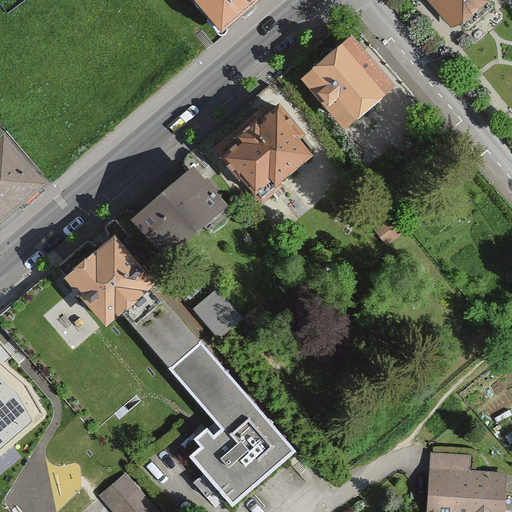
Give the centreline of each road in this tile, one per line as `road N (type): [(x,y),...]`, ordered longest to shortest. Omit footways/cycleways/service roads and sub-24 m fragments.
road 1 (tertiary): [(0,273),(313,0)]
road 2 (residential): [(511,171),(364,0)]
